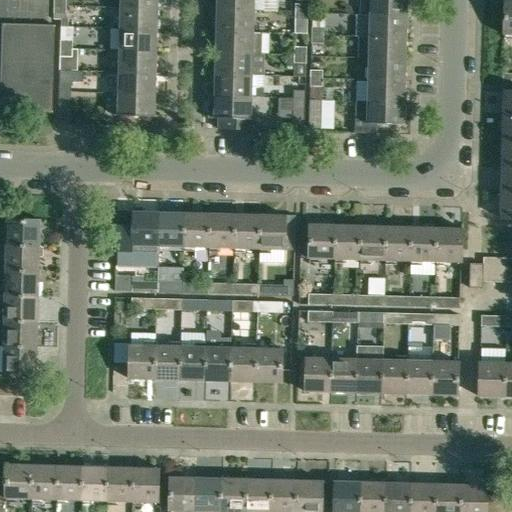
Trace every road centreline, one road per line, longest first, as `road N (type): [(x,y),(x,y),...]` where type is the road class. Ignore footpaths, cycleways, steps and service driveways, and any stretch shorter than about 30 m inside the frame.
road 1 (residential): [(80,167),(444,171),(452,160),(457,0)]
road 2 (residential): [(511,448),(75,436)]
road 3 (residential): [(75,436),(80,167)]
